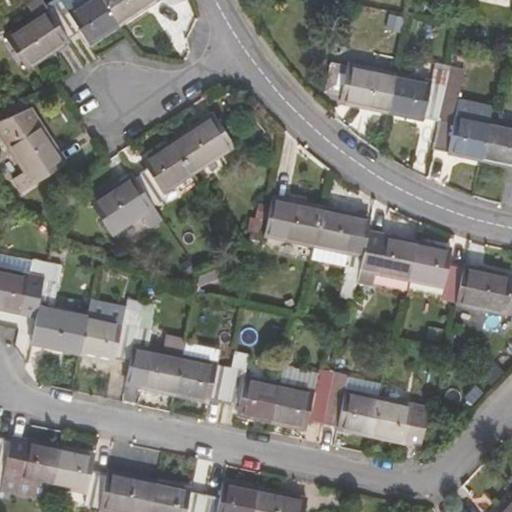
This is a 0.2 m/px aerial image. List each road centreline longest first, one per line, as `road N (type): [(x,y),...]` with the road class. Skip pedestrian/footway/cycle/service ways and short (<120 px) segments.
road 1 (residential): [(511,406),(451,467),(429,482),(400,484),(25,400),(0,385)]
road 2 (residential): [(240,45),(350,159),(479,224),(511,231)]
road 3 (residential): [(240,45),(185,81),(116,96)]
